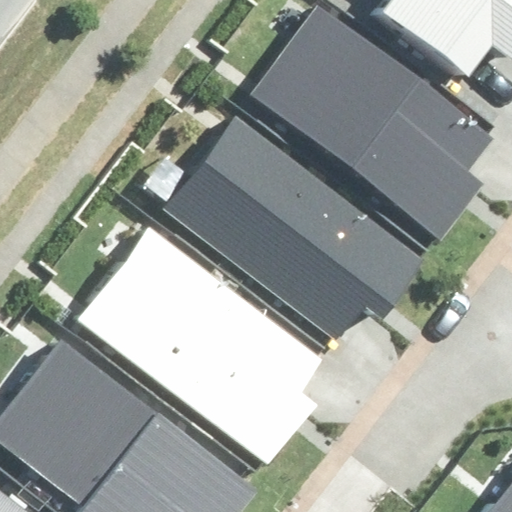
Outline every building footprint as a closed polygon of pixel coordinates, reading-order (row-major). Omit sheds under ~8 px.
[(511,0),(397,0),(386,15),(466,74),(489,44),(511,61),(511,0)] [(323,4),(254,90),(441,238),(483,185),(467,172),(494,139),(323,4)] [(424,259),(236,111),(167,198),(339,333),(366,299),(382,312),(424,259)] [(151,224),(82,311),(270,458),(312,405),(296,393),(323,359),(151,224)] [(238,511),(258,487),(63,341),(0,423),(0,442),(86,507),(82,511),(238,511)] [(511,511),(511,481),(487,511),(511,511)] [(26,511),(0,492),(0,511),(26,511)]
